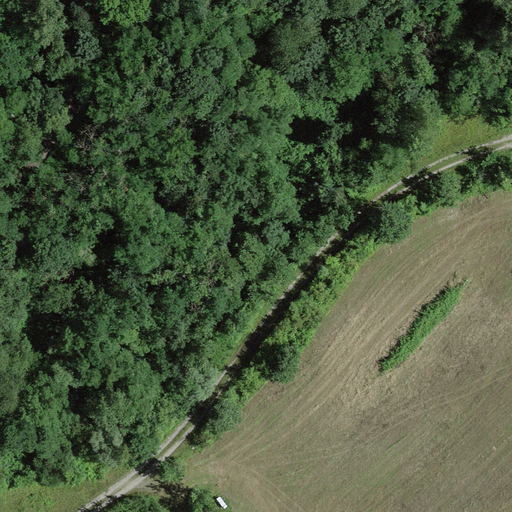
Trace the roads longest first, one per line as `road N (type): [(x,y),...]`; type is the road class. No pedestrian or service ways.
road 1 (track): [(91,511),(146,470),(386,198),(440,163),(511,145)]
road 2 (track): [(0,192),(55,128),(142,0)]
